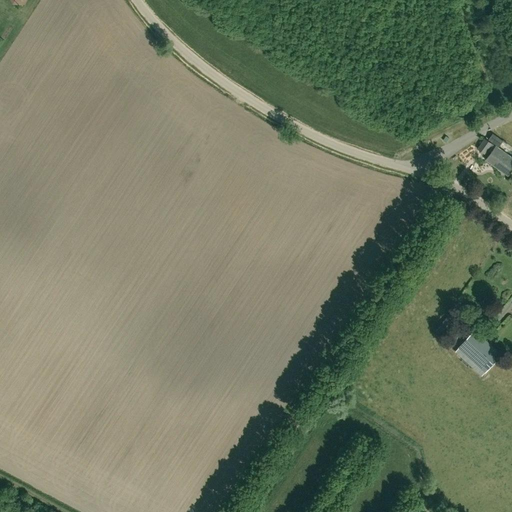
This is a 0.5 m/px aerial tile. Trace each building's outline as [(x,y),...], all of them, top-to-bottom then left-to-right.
[(493,134),(489,139),(499,146),(503,140),(493,134)] [(508,175),(510,172),(511,173),(511,157),(485,138),(477,149),(484,153),(485,152),(490,155),(486,160),(508,175)] [(473,154),(466,160),(474,168),(480,162),(473,154)] [(458,317),(452,312),(442,324),(448,329),(458,317)] [(501,354),(475,330),(458,348),(485,372),(501,354)]
